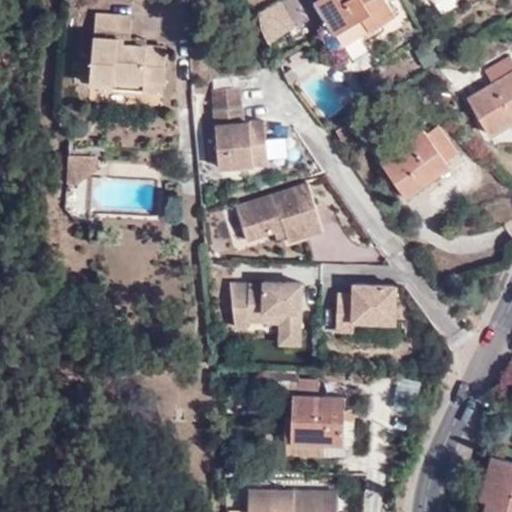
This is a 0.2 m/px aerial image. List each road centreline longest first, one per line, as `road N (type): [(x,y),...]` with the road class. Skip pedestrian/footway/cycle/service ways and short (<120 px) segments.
road 1 (residential): [(478,367),(276,80)]
road 2 (tertiary): [(478,367),(428,511)]
